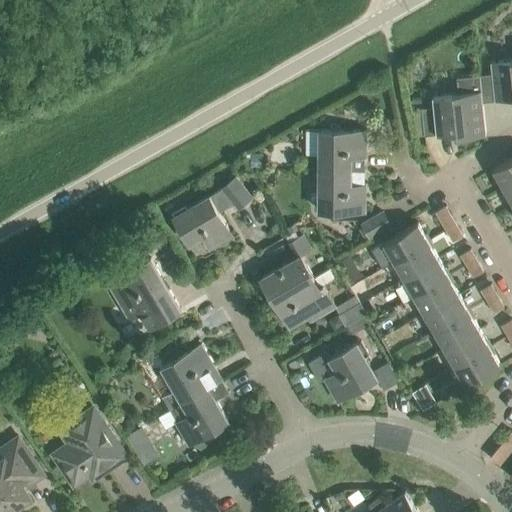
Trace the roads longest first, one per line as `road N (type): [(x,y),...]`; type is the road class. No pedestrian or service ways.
road 1 (unclassified): [(0,230),(412,0)]
road 2 (residential): [(310,443),(216,278)]
road 3 (residential): [(453,173),(417,195),(397,81)]
road 4 (residential): [(460,460),(418,440),(364,432),(310,443)]
road 5 (residential): [(310,443),(170,511)]
